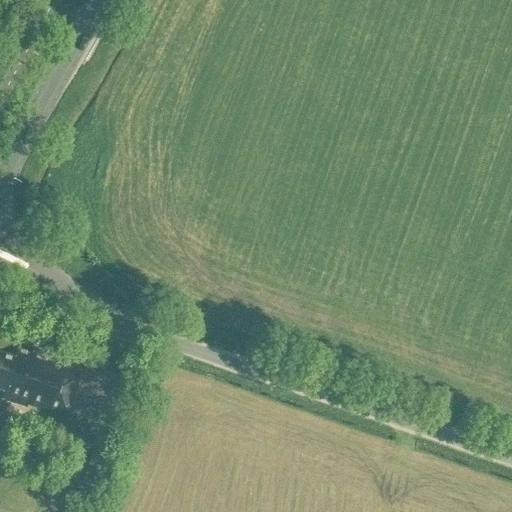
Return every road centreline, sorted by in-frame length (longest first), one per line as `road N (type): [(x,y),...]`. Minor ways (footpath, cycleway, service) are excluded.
road 1 (unclassified): [(511,460),(171,346),(98,315),(0,255)]
road 2 (secondary): [(0,186),(101,0)]
